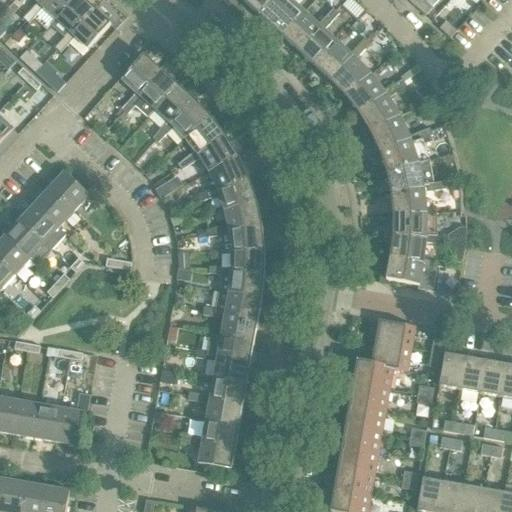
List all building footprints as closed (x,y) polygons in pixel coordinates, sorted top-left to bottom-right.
[(40,7),(45,0),(32,0),(38,5),(30,13),(36,18),(44,10),(40,7)] [(57,22),(76,0),(45,0),(40,7),(44,10),(57,22)] [(72,37),(95,12),(81,0),(76,0),(57,22),(69,34),(62,42),(69,48),(70,46),(76,40),(72,37)] [(259,18),(274,0),(246,0),(243,4),(259,18)] [(279,36),(282,39),(304,14),(300,10),(288,0),(274,0),(259,18),(279,36)] [(432,10),(421,0),(420,0),(414,7),(425,17),(432,10)] [(331,24),(339,16),(333,10),(325,19),(331,24)] [(83,57),(111,27),(95,12),(72,37),(76,40),(70,46),(83,57)] [(29,26),(36,18),(30,13),(23,21),(29,26)] [(298,54),(321,29),(318,27),(304,14),(282,39),(298,54)] [(315,69),(337,44),(324,32),(331,24),(325,19),(318,27),(321,29),(298,54),(315,69)] [(457,33),(446,23),(439,30),(450,40),(457,33)] [(363,53),(371,45),(365,40),(357,48),(363,53)] [(61,56),(69,48),(62,42),(55,50),(61,56)] [(353,58),(350,56),(337,44),(315,69),(330,83),(353,58)] [(346,99),(371,77),(356,61),(363,53),(357,48),(350,56),(353,58),(330,83),(344,97),(346,99)] [(0,59),(4,63),(10,58),(0,49),(0,59)] [(139,98),(161,73),(144,58),(122,83),(136,95),(129,103),(135,109),(135,108),(142,101),(139,98)] [(32,78),(23,70),(18,76),(27,84),(32,78)] [(155,112),(177,87),(161,73),(139,98),(142,101),(135,108),(148,119),(154,112),(155,112)] [(384,93),(371,77),(346,99),(355,111),(359,116),(386,97),(384,93)] [(41,87),(32,78),(27,84),(36,93),(41,87)] [(407,87),(402,81),(393,87),(397,94),(407,87)] [(171,127),(193,102),(177,87),(155,112),(167,123),(160,131),(167,136),(174,129),(171,127)] [(400,119),(389,100),(397,94),(393,87),(384,93),(386,97),(359,116),(365,125),(370,134),(400,119)] [(185,141),(210,119),(193,102),(171,127),(174,129),(185,141)] [(127,117),(135,109),(129,103),(121,111),(127,117)] [(0,146),(13,132),(0,119),(0,146)] [(197,157),(225,138),(210,119),(185,141),(195,153),(187,159),(192,166),(200,160),(197,157)] [(411,142),(409,138),(400,119),(370,134),(374,141),(379,154),(411,142)] [(432,137),(429,130),(419,134),(422,142),(422,141),(432,137)] [(158,145),(167,136),(160,131),(153,140),(158,145)] [(429,162),(422,141),(422,142),(419,134),(409,138),(411,142),(379,154),(381,158),(386,175),(429,162)] [(239,159),(225,138),(197,157),(200,160),(209,175),(239,159)] [(181,172),(192,166),(187,159),(177,166),(181,172)] [(249,181),(239,159),(209,175),(216,189),(207,193),(210,201),(219,197),(217,193),(249,181)] [(434,185),(430,163),(429,162),(386,175),(391,196),(424,190),(423,186),(434,185)] [(89,198),(64,175),(49,191),(74,214),(89,198)] [(257,204),(249,181),(217,193),(219,197),(225,213),(257,204)] [(446,191),(445,183),(434,185),(435,193),(446,191)] [(427,215),(424,194),(435,193),(434,185),(423,186),(424,190),(391,196),(393,217),(427,215)] [(74,214),(49,191),(34,207),(59,230),(74,214)] [(210,201),(207,193),(196,198),(198,204),(210,201)] [(262,228),(257,204),(225,213),(228,228),(219,230),(219,238),(230,237),(229,233),(262,228)] [(59,230),(34,207),(20,223),(44,246),(59,230)] [(427,216),(427,215),(393,217),(393,239),(426,241),(426,237),(437,238),(437,215),(427,216)] [(44,246),(20,223),(5,239),(30,262),(44,246)] [(265,253),(262,228),(229,233),(230,237),(219,238),(220,254),(230,254),(265,253)] [(219,238),(219,230),(207,233),(207,239),(219,238)] [(424,262),(426,245),(436,246),(437,238),(426,237),(426,241),(393,239),(390,260),(423,266),(424,262)] [(448,246),(448,238),(437,238),(436,246),(448,246)] [(30,262),(5,239),(0,244),(0,263),(15,278),(30,262)] [(265,277),(265,253),(230,254),(231,269),(222,269),(221,277),(231,278),(231,274),(265,277)] [(76,275),(84,266),(79,260),(70,269),(76,275)] [(432,294),(437,271),(433,270),(435,264),(424,262),(423,266),(390,260),(386,282),(418,288),(417,291),(432,294)] [(118,271),(119,263),(107,261),(106,268),(118,271)] [(15,278),(0,263),(0,293),(15,278)] [(130,273),(132,265),(119,263),(118,271),(130,273)] [(221,277),(222,269),(209,269),(209,276),(221,277)] [(262,300),(265,277),(231,274),(231,278),(221,277),(219,293),(262,300)] [(70,282),(64,276),(55,285),(61,291),(70,282)] [(52,300),(61,291),(55,285),(47,295),(52,300)] [(258,323),(262,300),(219,293),(216,311),(215,311),(214,319),(224,321),(225,317),(258,323)] [(32,323),(40,313),(35,308),(26,317),(32,323)] [(214,319),(215,311),(204,309),(203,317),(214,319)] [(23,332),(32,323),(26,317),(17,326),(23,332)] [(254,344),(258,323),(225,317),(224,321),(221,338),(254,344)] [(412,351),(415,329),(379,323),(375,345),(412,351)] [(250,365),(254,344),(221,338),(218,356),(208,354),(206,362),(217,363),(217,360),(250,365)] [(440,356),(442,342),(433,340),(431,355),(440,356)] [(27,354),(28,346),(15,344),(14,352),(27,354)] [(408,374),(412,351),(375,345),(371,365),(371,366),(394,370),(393,371),(408,374)] [(39,356),(40,348),(28,346),(27,354),(39,356)] [(69,361),(70,353),(58,351),(57,359),(69,361)] [(206,362),(208,354),(197,352),(195,360),(206,362)] [(81,363),(83,356),(70,353),(69,361),(81,363)] [(437,371),(440,356),(431,355),(428,369),(437,371)] [(459,392),(465,359),(445,355),(439,388),(459,392)] [(480,396),(485,362),(465,359),(459,392),(480,396)] [(247,386),(250,365),(217,360),(217,363),(214,380),(247,386)] [(500,399),(506,366),(485,362),(480,396),(500,399)] [(390,392),(393,371),(394,370),(371,366),(371,365),(357,363),(353,386),(390,392)] [(511,401),(511,366),(506,366),(500,399),(511,401)] [(243,408),(247,386),(214,380),(211,398),(200,396),(199,404),(209,406),(210,402),(243,408)] [(386,412),(390,392),(353,386),(350,406),(386,412)] [(432,399),(434,390),(419,388),(418,396),(432,399)] [(199,404),(200,396),(189,394),(188,402),(199,404)] [(431,407),(432,399),(418,396),(416,405),(431,407)] [(0,434),(13,437),(19,404),(0,400),(0,434)] [(239,429),(243,408),(210,402),(209,406),(206,423),(239,429)] [(34,441),(40,408),(19,404),(13,437),(34,441)] [(382,434),(386,412),(350,406),(346,428),(382,434)] [(56,444),(62,411),(40,408),(34,441),(56,444)] [(78,448),(84,415),(62,411),(56,444),(78,448)] [(235,451),(239,429),(206,423),(199,422),(196,440),(192,439),(191,447),(202,449),(202,445),(235,451)] [(453,435),(455,424),(445,423),(443,433),(453,435)] [(463,437),(465,426),(455,424),(453,435),(463,437)] [(378,457),(382,434),(346,428),(342,450),(378,457)] [(493,442),(495,431),(485,430),(483,440),(493,442)] [(425,442),(426,433),(412,431),(410,439),(425,442)] [(503,444),(505,433),(495,431),(493,442),(503,444)] [(191,447),(192,439),(181,437),(180,445),(191,447)] [(423,450),(425,442),(410,439),(409,448),(423,450)] [(450,452),(452,441),(442,439),(440,450),(450,452)] [(460,453),(462,443),(452,441),(450,452),(460,453)] [(232,472),(235,451),(202,445),(202,449),(199,466),(232,472)] [(490,459),(492,448),(482,446),(480,457),(490,459)] [(500,461),(502,450),(492,448),(490,459),(500,461)] [(375,477),(378,457),(342,450),(338,471),(375,477)] [(371,498),(375,477),(338,471),(335,491),(371,498)] [(417,485),(418,476),(404,474),(402,482),(417,485)] [(438,511),(443,484),(423,480),(416,511),(438,511)] [(0,511),(21,511),(26,486),(5,482),(0,510),(0,511)] [(415,493),(417,485),(402,482),(401,490),(415,493)] [(459,511),(463,487),(443,484),(438,511),(459,511)] [(43,511),(47,490),(26,486),(21,511),(43,511)] [(479,511),(484,491),(463,487),(459,511),(479,511)] [(66,511),(70,494),(47,490),(43,511),(66,511)] [(368,511),(371,498),(335,491),(330,511),(368,511)] [(500,511),(504,494),(484,491),(479,511),(500,511)] [(511,511),(511,495),(504,494),(500,511),(511,511)] [(152,511),(154,504),(146,502),(144,511),(152,511)]
